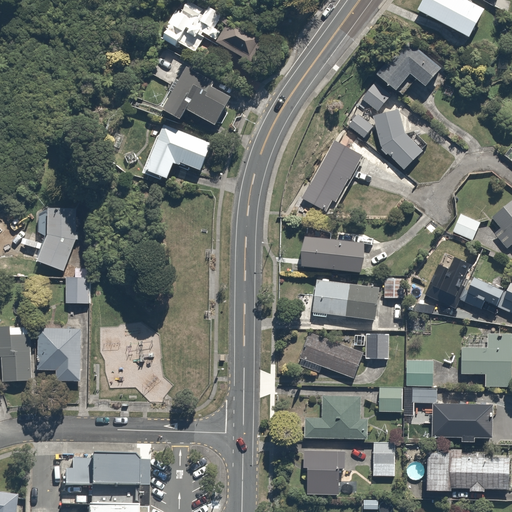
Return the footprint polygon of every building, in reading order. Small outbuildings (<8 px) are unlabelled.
[(179,7),(164,41),(199,56),(206,40),(217,45),(222,32),(218,30),(224,14),(190,0),(186,10),(179,7)] [(490,13),(464,0),(425,0),(419,13),(476,42),(490,13)] [(233,24),(221,44),(258,65),(270,45),(233,24)] [(407,39),(377,76),(403,97),(416,80),(432,93),(449,72),(407,39)] [(188,125),(193,116),(221,131),(237,102),(218,91),(221,86),(188,68),(164,112),(188,125)] [(395,98),(377,82),(362,100),(380,116),(395,98)] [(406,136),(402,112),(375,118),(378,130),(382,152),(407,172),(424,150),(406,136)] [(378,130),(360,115),(350,127),(368,142),(378,130)] [(215,145),(166,126),(148,174),(171,183),(178,164),(204,174),(215,145)] [(368,160),(338,142),(303,200),(334,218),(368,160)] [(511,206),(495,220),(502,230),(497,235),(510,251),(511,250),(511,206)] [(79,243),(79,210),(53,210),(52,215),(42,214),(39,235),(47,237),(37,263),(66,274),(79,243)] [(463,215),(452,238),(473,248),(484,225),(463,215)] [(306,240),(302,271),(370,279),(374,247),(306,240)] [(425,296),(456,310),(460,302),(465,290),(475,266),(456,258),(450,271),(438,266),(425,296)] [(93,270),(70,268),(67,305),(90,307),(93,270)] [(385,279),(384,300),(403,301),(404,280),(385,279)] [(467,290),(462,303),(484,311),(486,305),(511,314),(511,288),(510,294),(479,282),(475,293),(467,290)] [(382,292),(319,284),(315,316),(378,325),(382,292)] [(33,328),(0,329),(0,360),(4,360),(5,385),(35,384),(33,328)] [(84,331),(41,328),(39,373),(57,374),(57,382),(82,383),(84,331)] [(511,334),(489,334),(489,349),(464,349),(463,377),(488,377),(488,390),(511,390),(511,334)] [(367,358),(366,362),(387,364),(390,337),(369,335),(367,358)] [(307,337),(299,360),(359,381),(367,358),(307,337)] [(436,362),(409,362),(408,387),(412,387),(435,388),(436,362)] [(438,407),(438,388),(435,388),(412,387),(411,406),(438,407)] [(405,388),(381,388),(380,415),(404,416),(405,388)] [(323,421),(302,420),(302,439),(371,440),(371,422),(362,422),(363,402),(323,401),(323,421)] [(435,408),(435,441),(495,441),(495,408),(435,408)] [(420,418),(406,417),(404,440),(428,441),(429,427),(420,426),(420,418)] [(397,444),(377,444),(376,478),(396,479),(397,444)] [(310,473),(310,496),(343,497),(343,473),(348,473),(348,454),(305,453),(305,473),(310,473)] [(433,454),(431,495),(453,496),(453,491),(511,494),(511,471),(511,462),(454,460),(455,455),(433,454)] [(147,457),(76,455),(75,488),(146,490),(147,457)] [(138,511),(139,491),(89,490),(88,511),(138,511)] [(0,511),(19,511),(20,499),(0,496),(0,511)]
